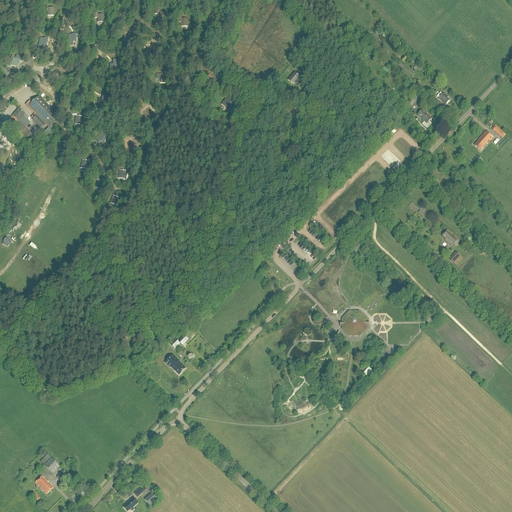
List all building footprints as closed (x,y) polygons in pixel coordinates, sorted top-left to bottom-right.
[(138,0),(136,7),(140,8),(141,8),(142,4),(145,4),(146,0),(138,0)] [(44,12),(47,12),(47,16),(54,16),(54,9),(48,9),(48,7),(44,7),(44,12)] [(163,22),(166,14),(160,13),(160,11),(156,10),(155,14),(158,15),(157,20),(163,22)] [(94,19),(97,18),(98,23),(104,23),(104,15),(98,15),(98,14),(94,14),(94,19)] [(178,23),(181,23),(182,27),(188,27),(188,19),(182,19),(182,18),(178,18),(178,23)] [(68,46),(72,46),(73,46),(73,41),(76,41),(77,34),(73,34),(73,35),(69,35),(68,46)] [(133,35),(129,34),(127,38),(124,37),(122,43),(125,45),(125,44),(129,45),(133,35)] [(38,49),(41,50),(42,50),(43,45),(46,46),(48,39),(44,38),(44,39),(40,38),(38,49)] [(23,63),(25,58),(18,55),(17,58),(13,56),(11,61),(8,59),(5,66),(11,68),(12,66),(16,68),(16,67),(18,66),(19,67),(20,62),(23,63)] [(118,60),(114,60),(113,60),(113,65),(110,65),(110,72),(114,72),(114,71),(118,71),(118,60)] [(300,77),(295,73),(288,81),(293,85),(300,77)] [(441,93),(437,97),(439,99),(438,99),(445,106),(449,101),(447,99),(448,97),(444,94),(443,95),(441,93)] [(107,96),(103,96),(102,100),(99,100),(98,107),(102,107),(102,106),(106,106),(107,96)] [(408,103),(412,107),(419,100),(414,96),(408,103)] [(60,118),(54,112),(57,110),(53,106),(51,108),(40,97),(29,107),(35,114),(31,118),(33,120),(32,121),(41,129),(46,125),(50,128),(60,118)] [(434,102),(442,109),(444,106),(437,99),(434,102)] [(222,105),(231,112),(235,107),(225,100),(222,105)] [(33,140),(35,138),(29,134),(31,132),(21,124),(25,120),(24,119),(27,116),(19,109),(11,118),(15,122),(16,125),(14,128),(24,137),(21,139),(27,144),(31,139),(33,140)] [(417,116),(427,125),(432,120),(426,114),(427,113),(423,109),(417,116)] [(409,118),(419,127),(421,125),(411,116),(409,118)] [(76,117),(75,125),(82,126),(83,126),(84,119),(82,119),(82,118),(76,117)] [(42,140),(47,144),(53,133),(51,131),(42,140)] [(487,145),(493,138),(486,132),(478,141),(479,141),(474,146),(480,151),(486,144),(487,145)] [(94,141),(98,144),(101,141),(104,143),(108,138),(105,136),(101,133),(101,134),(94,141)] [(58,150),(65,151),(66,151),(67,145),(65,145),(65,143),(59,143),(58,150)] [(81,169),(87,170),(89,170),(90,164),(89,164),(89,162),(82,161),(81,169)] [(118,179),(125,180),(127,180),(128,174),(126,174),(126,172),(120,171),(118,179)] [(96,188),(103,190),(105,190),(105,184),(104,183),(104,182),(97,181),(96,188)] [(116,206),(118,207),(120,201),(119,201),(119,199),(113,197),(110,204),(116,206)] [(460,242),(453,236),(451,235),(451,234),(447,230),(442,236),(445,240),(453,248),(460,242)] [(359,243),(352,249),(356,253),(358,251),(357,250),(362,246),(359,243)] [(456,252),(449,260),(450,261),(449,262),(453,265),(454,264),(454,265),(456,262),(458,264),(461,261),(460,261),(462,258),(456,252)] [(443,269),(446,264),(437,257),(433,262),(443,269)] [(366,321),(366,319),(359,312),(349,312),(342,319),(342,322),(340,322),(340,327),(342,327),(342,329),(349,336),(359,336),(366,329),(366,327),(369,327),(369,321),(366,321)] [(165,363),(170,368),(171,368),(179,376),(186,369),(179,362),(180,362),(173,355),(165,363)] [(368,379),(374,373),(368,368),(362,374),(368,379)] [(290,390),(285,395),(287,396),(283,400),(285,402),(294,394),(290,390)] [(52,474),(60,467),(51,459),(44,466),(52,474)] [(57,477),(60,480),(66,473),(63,470),(57,477)] [(47,495),(54,488),(50,485),(49,486),(47,483),(48,482),(42,477),(36,484),(43,492),(44,491),(47,495)] [(138,498),(143,494),(143,495),(146,492),(145,492),(147,490),(144,486),(134,495),(138,498)] [(153,497),(147,503),(149,506),(150,506),(152,508),(159,501),(157,499),(156,500),(153,497)] [(125,505),(126,506),(124,508),(127,511),(130,510),(130,511),(138,504),(134,498),(125,505)]
